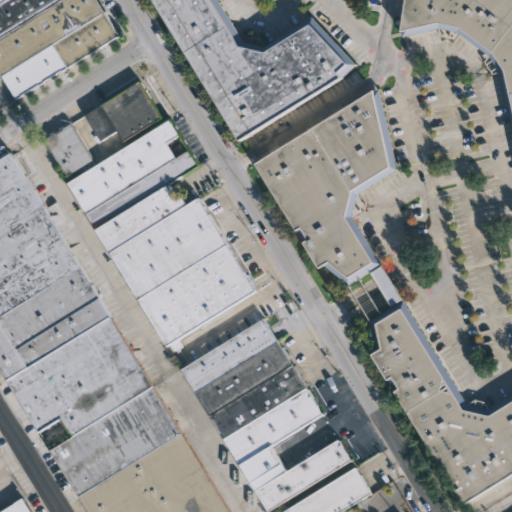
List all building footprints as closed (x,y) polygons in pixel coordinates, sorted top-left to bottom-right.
[(0,0),(99,0),(106,11),(105,12),(119,35),(68,67),(53,43),(2,75),(0,71),(0,0)] [(217,0),(243,41),(262,47),(310,17),(354,63),(337,77),(338,80),(240,143),(152,0),(217,0)] [(511,117),(502,73),(500,71),(494,74),(485,61),(491,55),(489,52),(455,27),(435,22),(396,32),(400,0),(511,0),(511,117)] [(160,117),(124,140),(118,130),(103,139),(87,113),(139,80),(162,116),(160,117)] [(351,216),(380,264),(346,285),(323,267),(315,272),(297,244),(302,242),(294,230),(290,232),(249,167),(366,92),(378,88),(395,170),(356,195),(360,202),(359,211),(351,216)] [(167,144),(176,158),(190,150),(200,164),(168,184),(178,201),(183,197),(188,205),(200,198),(257,291),(168,346),(67,183),(170,120),(180,135),(167,144)] [(94,161),(69,176),(47,140),(72,124),(95,160),(94,161)] [(43,205),(232,511),(90,511),(53,450),(76,436),(65,418),(42,432),(0,362),(0,159),(11,153),(43,205)] [(390,284),(401,300),(389,308),(368,273),(380,266),(390,284)] [(511,473),(462,506),(391,393),(398,389),(390,377),(385,381),(369,355),(379,349),(372,321),(405,301),(469,403),(478,398),(486,400),(491,408),(511,394),(511,473)] [(246,462),(262,489),(341,440),(354,460),(271,511),(182,368),(265,317),(324,413),(246,462)] [(341,511),(283,511),(357,466),(373,492),(341,511)] [(0,511),(0,508),(25,494),(36,511),(0,511)]
